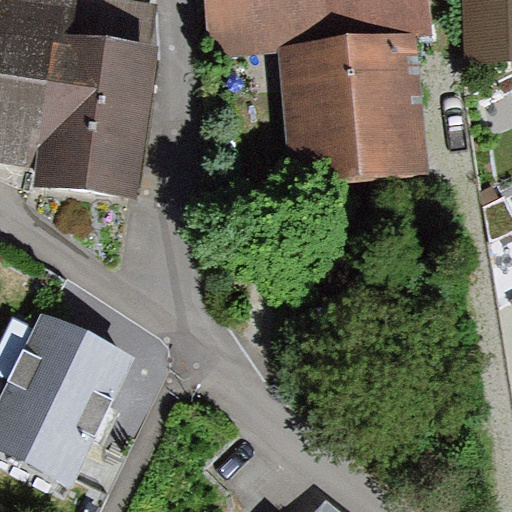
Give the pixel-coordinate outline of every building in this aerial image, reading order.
[(0,0),(0,163),(42,169),(39,194),(133,207),(154,61),(70,49),(77,0),(0,0)] [(424,0),(205,0),(211,59),(278,52),(418,40),(429,39),(424,0)] [(511,0),(463,0),(466,72),(511,70),(511,0)] [(418,40),(278,52),(290,195),(430,183),(418,40)] [(511,188),(478,206),(508,391),(511,389),(511,188)] [(131,370),(39,325),(0,410),(0,459),(70,494),(131,370)]
